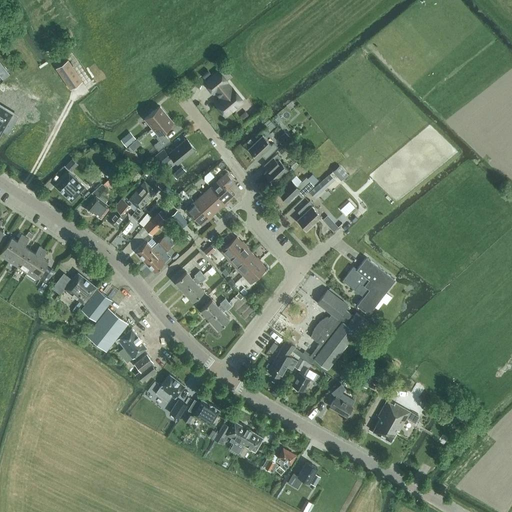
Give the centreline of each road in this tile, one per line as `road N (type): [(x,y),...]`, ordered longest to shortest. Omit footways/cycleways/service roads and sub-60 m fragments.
road 1 (tertiary): [(457,511),(285,416),(226,373)]
road 2 (residential): [(226,373),(303,272),(259,232),(249,207)]
road 3 (tertiary): [(143,293),(86,239),(0,181)]
road 4 (residential): [(143,293),(249,207)]
road 5 (residential): [(249,207),(229,157),(183,99)]
